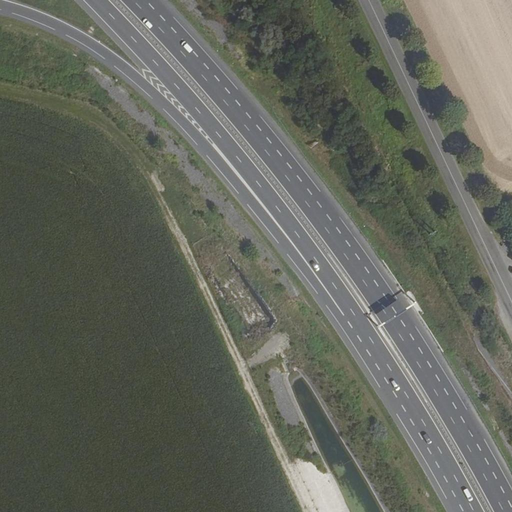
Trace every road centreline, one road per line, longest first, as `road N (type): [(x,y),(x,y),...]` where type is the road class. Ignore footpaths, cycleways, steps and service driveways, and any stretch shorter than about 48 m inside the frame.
road 1 (motorway): [(509,511),(343,245),(138,0)]
road 2 (motorway): [(0,5),(97,49),(165,106),(348,316)]
road 3 (motorway): [(93,0),(252,177),(348,316)]
road 4 (tertiary): [(367,0),(511,304)]
road 5 (track): [(309,511),(174,221)]
road 6 (motorway): [(348,316),(467,511)]
